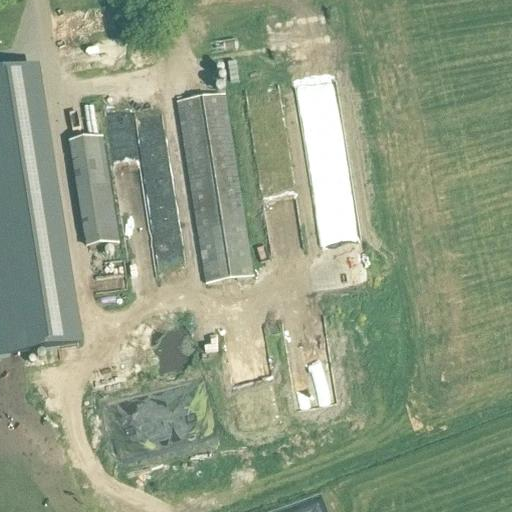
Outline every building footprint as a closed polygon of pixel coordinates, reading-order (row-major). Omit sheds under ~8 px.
[(271,55),(329,45),(324,18),(266,28),(271,55)] [(0,81),(0,365),(78,353),(63,258),(34,76),(0,81)] [(224,100),(178,107),(207,290),(253,283),(224,100)] [(245,138),(246,154),(268,153),(268,138),(245,138)] [(102,143),(70,148),(68,148),(85,255),(118,250),(102,143)] [(182,327),(175,324),(173,323),(164,321),(155,323),(147,327),(140,334),(136,342),(134,351),(136,360),(140,369),(147,375),(155,379),(164,381),(173,379),(182,375),(188,369),(192,360),(194,351),(192,342),(188,334),(182,327)]
